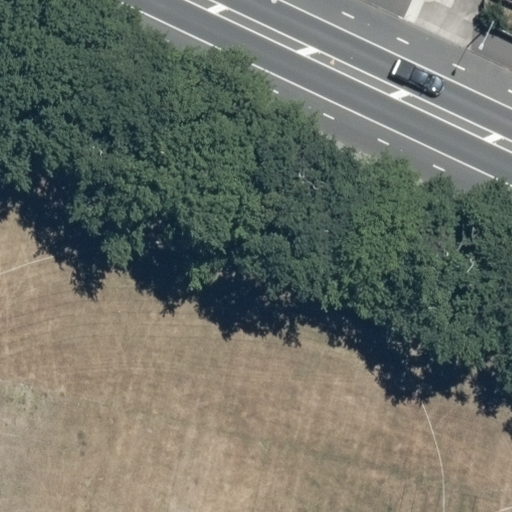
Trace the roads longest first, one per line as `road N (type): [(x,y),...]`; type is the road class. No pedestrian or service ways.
road 1 (secondary): [(511,171),(140,0)]
road 2 (secondary): [(248,0),(511,123)]
